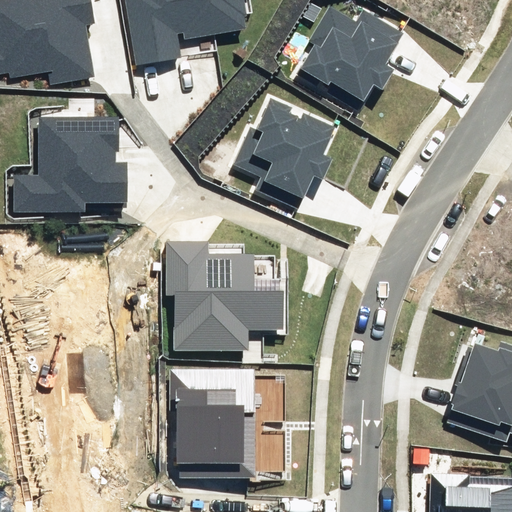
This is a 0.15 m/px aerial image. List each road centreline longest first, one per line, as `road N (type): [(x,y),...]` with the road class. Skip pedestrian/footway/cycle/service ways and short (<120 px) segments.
road 1 (residential): [(391,276),(186,182),(134,119)]
road 2 (residential): [(362,504),(162,500),(135,480)]
road 3 (residential): [(391,276),(368,355),(362,504)]
road 4 (residential): [(469,140),(421,209),(391,276)]
